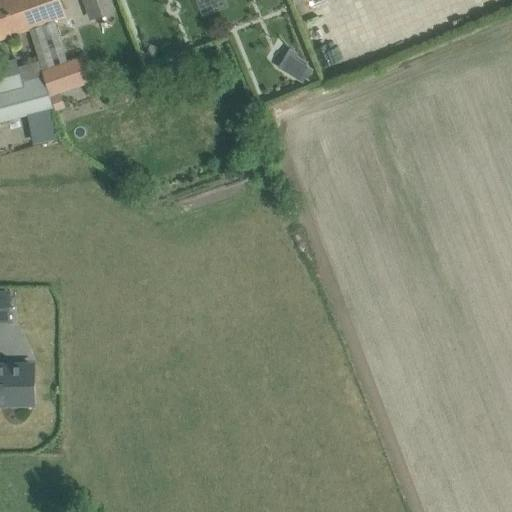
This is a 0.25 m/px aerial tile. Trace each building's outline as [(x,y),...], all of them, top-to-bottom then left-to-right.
[(0,0),(0,39),(30,29),(25,14),(18,18),(15,12),(9,14),(4,0),(0,0)] [(68,59),(56,20),(67,16),(60,0),(4,0),(9,14),(15,12),(18,18),(25,14),(30,29),(39,59),(49,91),(87,81),(80,55),(68,59)] [(83,0),(89,17),(117,9),(113,0),(83,0)] [(309,65),(291,54),(282,69),(300,80),(309,65)] [(49,91),(39,59),(19,65),(17,59),(0,63),(0,121),(54,108),(48,92),(49,91)] [(0,368),(17,370),(18,350),(0,348),(0,368)]
